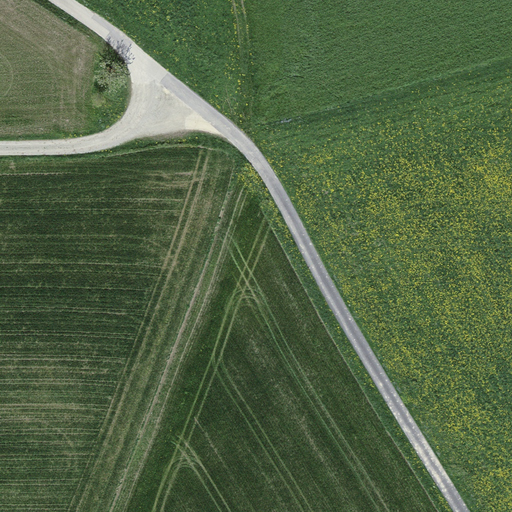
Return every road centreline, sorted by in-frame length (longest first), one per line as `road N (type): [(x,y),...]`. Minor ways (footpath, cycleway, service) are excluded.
road 1 (unclassified): [(62,0),(210,112),(258,160),(462,511)]
road 2 (track): [(210,112),(140,124),(105,140),(0,146)]
road 3 (track): [(246,147),(236,0)]
